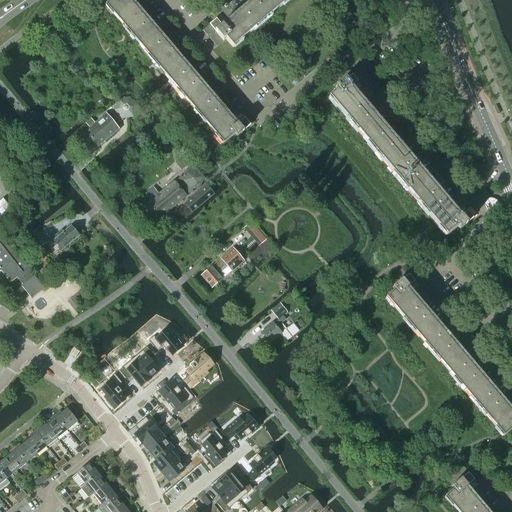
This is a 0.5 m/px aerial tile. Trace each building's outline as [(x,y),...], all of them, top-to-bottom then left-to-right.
[(111,0),(106,5),(106,6),(107,5),(136,39),(140,44),(152,58),(153,59),(165,73),(165,74),(178,88),(178,89),(190,103),(224,142),(223,143),(224,144),(235,134),(237,137),(244,131),(251,125),(245,118),(238,123),(234,119),(233,119),(232,120),(224,112),(211,96),(213,95),(208,89),(208,88),(206,90),(197,80),(199,79),(195,74),(193,75),(190,71),(172,50),(168,46),(170,45),(166,40),(164,41),(156,32),(158,30),(153,25),(152,24),(151,25),(138,10),(130,1),(131,0),(111,0)] [(209,25),(202,31),(203,31),(217,47),(223,41),(226,39),(233,48),(234,47),(233,46),(280,7),(287,0),(256,0),(238,16),(229,24),(227,22),(227,21),(222,25),(216,19),(209,25)] [(337,91),(329,98),(329,99),(330,98),(447,235),(446,236),(446,237),(447,236),(451,233),(458,227),(460,230),(467,224),(474,218),(468,211),(467,210),(461,216),(457,211),(456,212),(454,213),(446,204),(426,180),(423,177),(383,130),(382,128),(362,104),(353,94),(355,92),(351,87),(358,82),(357,80),(352,74),(346,67),(345,68),(346,68),(341,73),(338,75),(333,79),(330,81),(330,82),(335,88),(337,91)] [(129,98),(118,100),(114,110),(121,119),(132,117),(136,106),(129,98)] [(86,123),(90,127),(76,138),(89,154),(118,129),(106,114),(95,123),(91,119),(86,123)] [(203,177),(196,169),(185,171),(183,178),(180,177),(178,182),(187,193),(192,192),(192,189),(199,188),(203,177)] [(151,201),(140,210),(152,225),(186,196),(174,181),(157,195),(152,189),(146,194),(145,194),(151,201)] [(214,194),(206,185),(184,204),(192,213),(214,194)] [(4,199),(0,201),(0,213),(5,220),(15,213),(4,199)] [(492,214),(493,216),(499,213),(492,200),(486,203),(487,206),(485,207),(487,211),(488,210),(490,215),(492,214)] [(177,221),(173,216),(167,221),(171,226),(177,221)] [(0,272),(1,272),(10,284),(18,278),(23,285),(21,287),(31,300),(44,289),(34,276),(33,277),(29,273),(33,270),(29,264),(28,265),(25,261),(30,256),(26,250),(17,257),(0,235),(0,223),(1,223),(0,222),(0,272)] [(62,230),(51,239),(61,251),(79,236),(78,235),(79,233),(76,230),(75,231),(71,226),(64,232),(62,230)] [(29,237),(39,249),(47,242),(37,230),(29,237)] [(211,267),(201,276),(212,288),(222,279),(231,271),(232,272),(244,261),(233,248),(220,259),(222,261),(216,266),(215,265),(212,267),(211,267)] [(394,290),(385,298),(386,299),(387,298),(400,313),(446,368),(504,435),(503,436),(503,437),(511,429),(511,412),(511,413),(476,373),(410,294),(412,292),(408,287),(415,281),(413,279),(410,276),(403,267),(387,281),(392,288),(394,290)] [(365,287),(352,271),(343,279),(356,295),(365,287)] [(88,295),(83,289),(77,294),(80,297),(82,300),(88,295)] [(286,312),(279,303),(271,310),(278,319),(286,312)] [(264,339),(267,342),(269,341),(269,342),(285,329),(281,323),(286,319),(283,316),(262,333),(265,337),(264,339)] [(154,337),(149,341),(157,351),(162,347),(165,351),(167,349),(170,353),(172,355),(173,355),(175,353),(183,347),(181,344),(182,343),(176,337),(175,338),(173,336),(171,337),(166,331),(156,339),(154,337)] [(146,347),(133,359),(149,379),(159,372),(152,364),(150,362),(155,358),(146,347)] [(70,355),(75,359),(80,352),(75,349),(70,355)] [(191,376),(185,382),(190,387),(206,373),(205,371),(212,365),(203,355),(190,366),(191,368),(187,372),(191,376)] [(133,359),(119,371),(127,381),(132,377),(134,379),(140,387),(149,379),(133,359)] [(111,381),(101,390),(107,396),(105,398),(106,400),(105,401),(111,407),(112,407),(114,409),(122,402),(124,401),(124,400),(124,399),(123,398),(119,394),(121,392),(118,389),(123,385),(114,374),(109,379),(111,381)] [(167,385),(159,392),(168,403),(170,402),(176,408),(186,400),(188,402),(193,398),(184,388),(180,392),(176,388),(175,390),(171,385),(170,384),(169,383),(169,384),(167,385)] [(59,411),(55,415),(67,431),(78,422),(74,418),(76,416),(77,416),(77,415),(77,414),(78,413),(78,412),(77,411),(77,410),(76,409),(75,408),(74,408),(73,407),(72,407),(71,408),(70,408),(69,408),(68,410),(67,409),(61,413),(59,411)] [(52,421),(46,425),(57,439),(67,431),(55,415),(50,419),(52,421)] [(230,426),(224,432),(229,438),(236,433),(241,439),(245,436),(246,437),(258,428),(247,416),(240,422),(239,419),(230,426)] [(139,431),(134,435),(142,444),(157,431),(157,430),(150,422),(149,422),(145,418),(135,426),(139,431)] [(39,427),(34,431),(47,447),(57,439),(46,425),(41,430),(39,427)] [(157,431),(142,444),(149,453),(167,438),(159,429),(157,430),(157,431)] [(31,437),(26,442),(37,455),(47,447),(34,431),(29,435),(31,437)] [(209,433),(199,442),(208,452),(206,454),(215,465),(223,459),(225,456),(224,454),(220,450),(222,449),(219,445),(224,441),(215,431),(210,435),(209,433)] [(167,438),(149,453),(156,461),(157,461),(173,448),(174,447),(167,438)] [(19,444),(14,448),(26,463),(37,455),(26,442),(21,446),(19,444)] [(84,442),(79,446),(83,451),(88,447),(84,442)] [(83,451),(79,446),(75,450),(78,454),(83,451)] [(11,454),(6,458),(16,471),(26,463),(14,448),(9,451),(11,454)] [(156,461),(153,464),(161,473),(180,457),(173,448),(157,461),(156,461)] [(254,470),(248,475),(253,481),(259,475),(269,467),(267,465),(275,459),(266,449),(253,460),(254,462),(250,465),(254,470)] [(180,457),(161,473),(169,482),(173,478),(174,479),(181,474),(180,473),(188,466),(180,457)] [(0,461),(0,471),(6,479),(16,471),(6,458),(0,462),(0,461)] [(64,459),(59,462),(63,467),(67,463),(64,459)] [(63,467),(59,462),(54,466),(58,471),(63,467)] [(77,474),(72,478),(80,488),(85,484),(101,472),(97,467),(94,469),(90,463),(77,474)] [(453,489),(445,496),(445,497),(446,496),(459,511),(485,511),(469,492),(471,491),(471,490),(467,485),(474,480),(462,466),(462,465),(461,466),(462,466),(446,480),(451,486),(453,489)] [(6,479),(0,471),(0,490),(9,483),(6,479)] [(85,484),(80,488),(88,498),(93,494),(106,484),(102,478),(104,477),(101,472),(85,484)] [(230,473),(221,481),(238,501),(252,489),(244,479),(239,483),(230,473)] [(43,475),(39,479),(43,483),(47,479),(43,475)] [(43,483),(39,479),(34,482),(38,487),(43,483)] [(265,479),(256,487),(260,492),(269,484),(265,479)] [(221,481),(212,488),(219,496),(221,498),(216,502),(224,511),(238,501),(221,481)] [(106,484),(93,494),(101,505),(117,492),(113,487),(111,489),(106,484)] [(23,491),(18,495),(22,499),(27,496),(23,491)] [(61,496),(65,500),(69,497),(66,492),(61,496)] [(101,505),(98,507),(101,511),(112,511),(123,504),(118,499),(121,497),(117,492),(101,505)] [(22,499),(18,495),(14,498),(18,503),(22,499)] [(69,497),(65,500),(69,505),(73,501),(69,497)] [(293,508),(288,511),(317,511),(321,510),(310,497),(304,503),(302,501),(293,508)]
